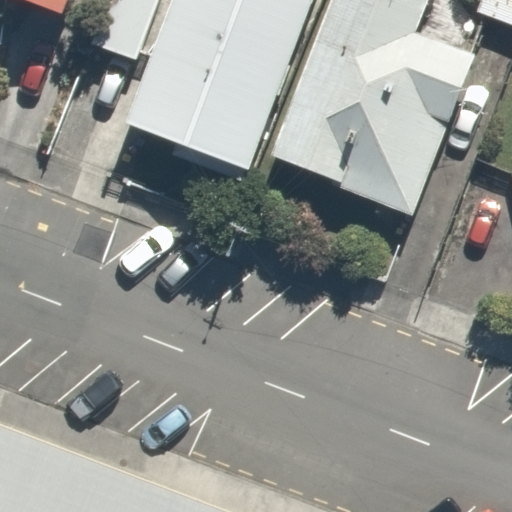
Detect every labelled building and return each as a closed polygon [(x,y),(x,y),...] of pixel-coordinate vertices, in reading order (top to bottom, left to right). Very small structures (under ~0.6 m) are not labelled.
[(71,0),(14,0),(66,17),(71,0)] [(133,56),(155,0),(105,0),(90,38),(133,56)] [(242,176),(309,0),(169,0),(120,129),(242,176)] [(410,210),(471,47),(413,26),(422,0),(325,0),(267,156),(410,210)] [(511,26),(511,0),(472,0),(468,10),(483,15),(511,26)] [(0,511),(225,511),(0,426),(0,511)]
